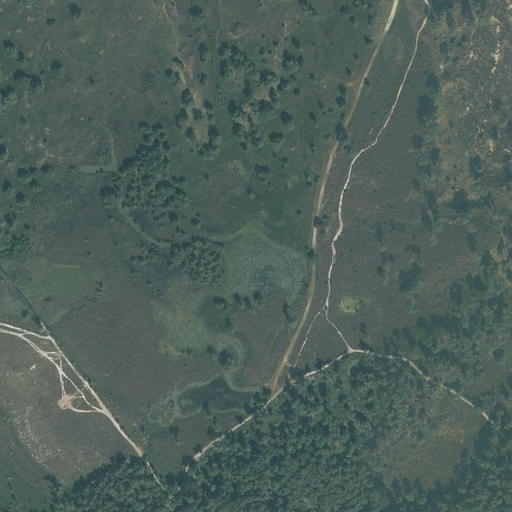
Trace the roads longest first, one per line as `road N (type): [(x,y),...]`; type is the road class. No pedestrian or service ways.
road 1 (track): [(271,400),(310,295),(330,161),(394,0)]
road 2 (track): [(51,337),(175,502)]
road 3 (track): [(351,352),(410,362),(482,412),(511,445)]
road 4 (track): [(175,502),(200,457),(271,400)]
